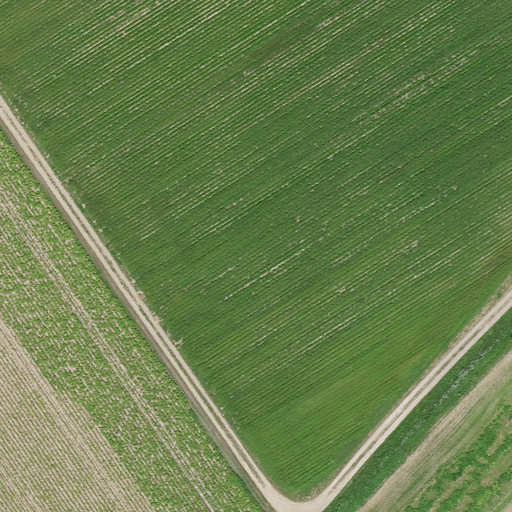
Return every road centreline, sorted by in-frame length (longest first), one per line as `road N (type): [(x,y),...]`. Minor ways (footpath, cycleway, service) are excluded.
road 1 (unclassified): [(0,111),(153,335),(313,508)]
road 2 (track): [(313,508),(511,286)]
